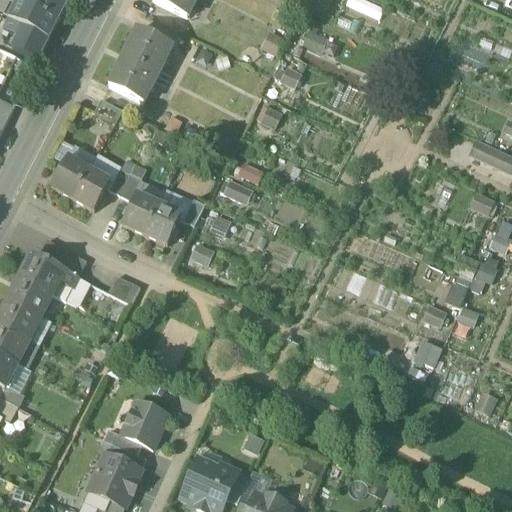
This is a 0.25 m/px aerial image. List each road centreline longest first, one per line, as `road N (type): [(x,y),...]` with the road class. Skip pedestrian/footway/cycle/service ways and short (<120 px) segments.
road 1 (residential): [(0,203),(197,295)]
road 2 (residential): [(99,0),(0,188)]
